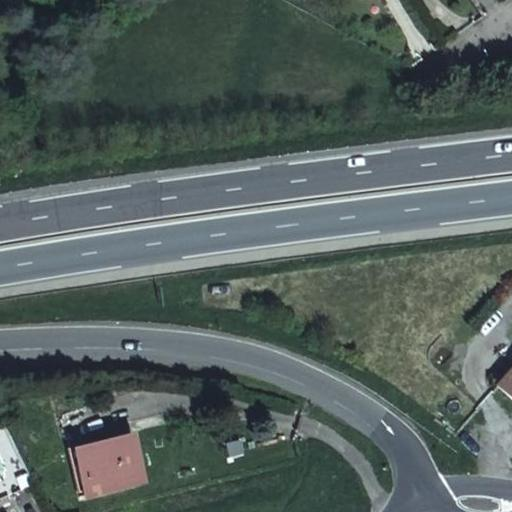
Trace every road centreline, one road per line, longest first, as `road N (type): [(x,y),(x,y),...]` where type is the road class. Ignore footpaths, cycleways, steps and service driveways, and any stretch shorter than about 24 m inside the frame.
road 1 (trunk): [(511,152),(0,225)]
road 2 (trunk): [(0,268),(511,198)]
road 3 (trunk): [(0,344),(97,338),(276,362),(392,430),(426,474),(440,511)]
